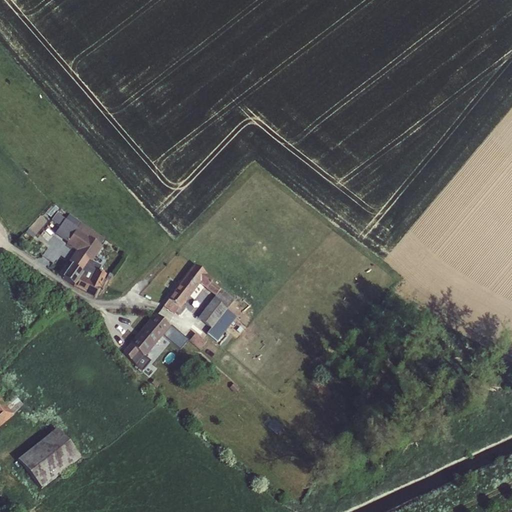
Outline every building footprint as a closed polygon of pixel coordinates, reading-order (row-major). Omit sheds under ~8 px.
[(87,276),(106,233),(68,217),(68,218),(56,213),(53,220),(61,224),(55,237),(78,246),(63,281),(98,296),(107,274),(93,267),(89,276),(87,276)] [(192,264),(126,357),(150,373),(156,364),(147,358),(170,324),(168,323),(176,312),(179,314),(201,283),(216,294),(199,318),(212,327),(208,334),(222,344),(230,333),(227,331),(238,316),(228,309),(237,296),(192,264)] [(190,342),(202,349),(207,339),(195,333),(190,342)] [(163,336),(147,357),(154,362),(170,341),(163,336)] [(0,426),(26,406),(17,396),(6,405),(0,397),(0,426)] [(58,428),(18,460),(42,490),(82,458),(58,428)]
